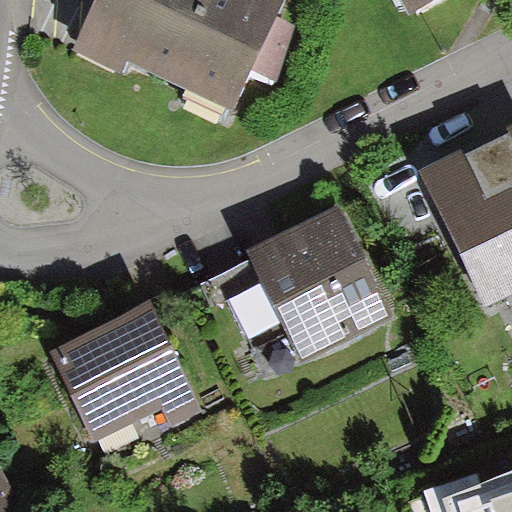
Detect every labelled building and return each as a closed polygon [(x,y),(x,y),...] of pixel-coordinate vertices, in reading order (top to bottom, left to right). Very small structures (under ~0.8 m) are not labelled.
[(248,0),(79,0),(58,42),(215,119),(269,10),(248,0)] [(407,0),(412,9),(428,0),(407,0)] [(511,111),(399,166),(467,308),(511,287),(511,111)] [(338,213),(237,257),(285,366),(386,322),(338,213)] [(118,301),(36,350),(97,454),(180,406),(118,301)] [(511,511),(511,494),(458,511),(511,511)]
